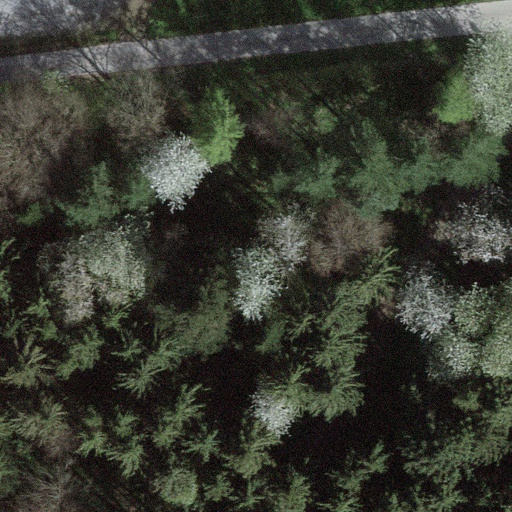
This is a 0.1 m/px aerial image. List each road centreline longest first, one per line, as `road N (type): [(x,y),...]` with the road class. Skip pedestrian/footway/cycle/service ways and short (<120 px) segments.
road 1 (track): [(0,82),(511,24)]
road 2 (track): [(303,511),(312,460),(511,62)]
